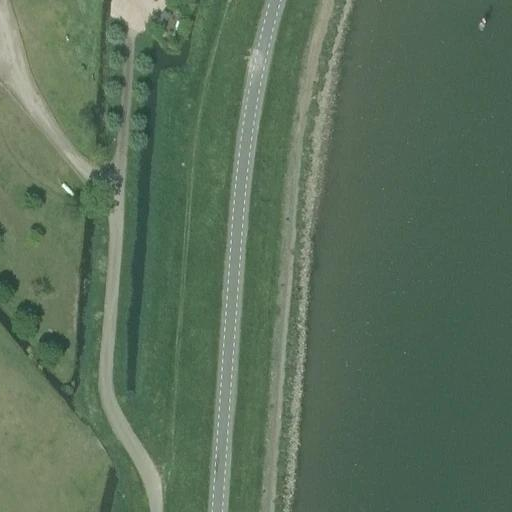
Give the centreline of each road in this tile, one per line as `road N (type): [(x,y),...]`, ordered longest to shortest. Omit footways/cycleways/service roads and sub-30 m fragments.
road 1 (track): [(244,511),(271,125),(306,0)]
road 2 (tertiary): [(216,511),(244,153),(274,0)]
road 3 (unclassified): [(156,511),(156,496),(104,392),(112,203)]
